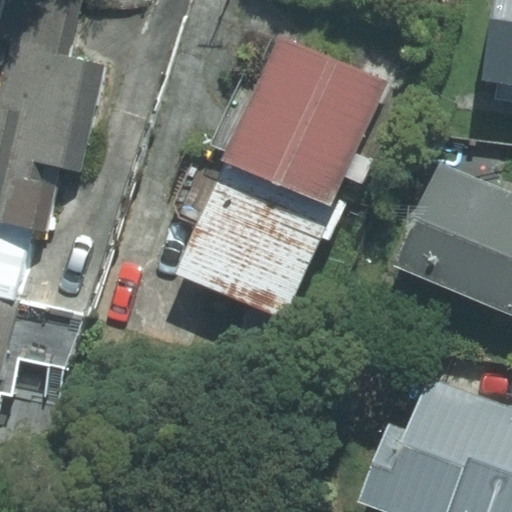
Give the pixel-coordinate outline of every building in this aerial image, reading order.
[(511,0),(492,0),(481,71),(511,75),(511,0)] [(392,77),(282,32),(185,271),(295,316),(392,77)] [(83,170),(106,66),(12,43),(0,97),(0,291),(22,296),(38,226),(46,227),(60,164),(83,170)] [(397,257),(511,304),(511,186),(439,156),(397,257)] [(0,377),(18,299),(0,294),(0,377)] [(450,511),(452,508),(461,511),(511,511),(511,401),(431,370),(411,423),(392,417),(362,495),(407,511),(450,511)]
